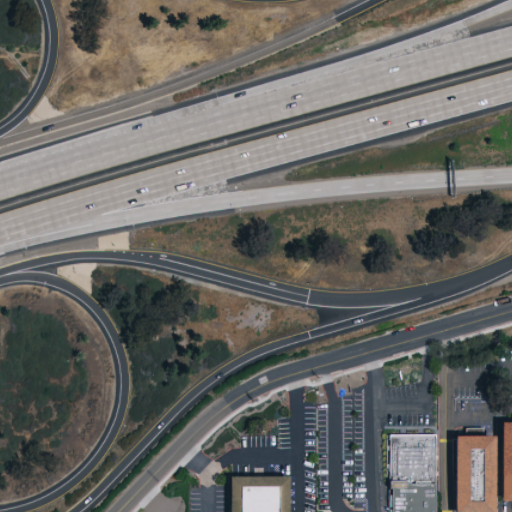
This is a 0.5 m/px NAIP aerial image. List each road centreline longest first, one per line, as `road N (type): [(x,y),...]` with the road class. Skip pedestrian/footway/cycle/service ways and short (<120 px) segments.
road 1 (motorway): [(0,228),(511,85)]
road 2 (motorway): [(0,270),(106,253),(352,299),(417,292),(511,260)]
road 3 (motorway): [(70,511),(194,390),(232,364),(478,276)]
road 4 (tertiary): [(511,311),(286,374),(238,397),(118,511)]
road 5 (motorway): [(96,222),(293,191),(511,174)]
road 6 (motorway): [(371,0),(196,79),(0,141)]
road 7 (motorway): [(0,279),(40,275),(86,297),(113,332),(124,374),(117,419),(85,470),(60,491),(6,511)]
road 8 (motorway): [(511,1),(191,127)]
road 9 (motorway): [(511,39),(191,127)]
road 10 (motorway): [(191,127),(0,183)]
road 11 (motorway): [(45,0),(49,62),(38,92),(0,130)]
